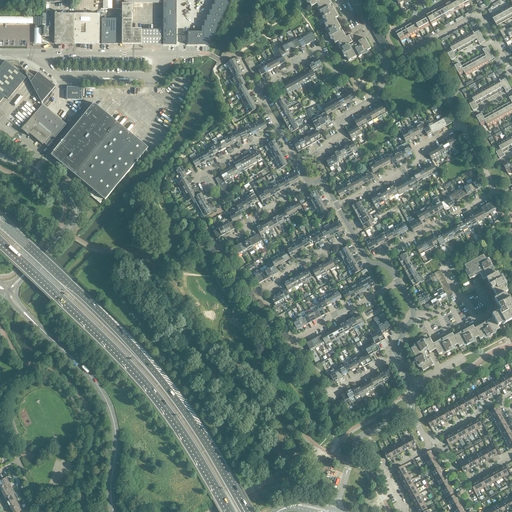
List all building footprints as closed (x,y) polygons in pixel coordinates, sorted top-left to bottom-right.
[(122,9),(122,0),(103,0),(103,9),(122,9)] [(163,0),(163,3),(163,44),(163,45),(164,45),(164,44),(176,44),(176,45),(177,45),(177,44),(176,44),(176,0),(163,0)] [(210,45),(230,0),(214,0),(214,5),(212,5),(212,10),(209,10),(209,16),(207,16),(207,21),(204,21),(204,26),(202,26),(202,32),(188,32),(188,35),(188,44),(188,45),(188,44),(209,44),(209,45),(210,45)] [(319,10),(326,23),(335,18),(338,17),(333,7),(333,6),(332,4),(331,4),(328,0),(323,0),(322,1),(322,0),(321,0),(305,0),(307,1),(306,2),(308,2),(308,4),(309,3),(310,5),(311,6),(310,7),(312,11),(318,8),(319,9),(318,10),(319,10)] [(455,0),(453,0),(450,2),(455,12),(460,9),(455,0)] [(461,0),(455,0),(460,9),(465,6),(461,0)] [(450,2),(445,5),(451,14),(455,12),(450,2)] [(122,45),(132,45),(132,30),(132,4),(122,4),(122,43),(122,45)] [(445,5),(441,7),(446,17),(451,14),(445,5)] [(441,7),(436,10),(441,19),(446,17),(441,7)] [(505,8),(501,11),(506,21),(509,19),(511,18),(505,8)] [(436,10),(431,12),(436,22),(441,19),(436,10)] [(501,11),(496,14),(501,23),(503,22),(506,21),(501,11)] [(426,15),(431,25),(436,22),(431,12),(426,15)] [(55,44),(75,44),(75,14),(55,14),(55,36),(55,44)] [(100,44),(100,14),(79,14),(77,14),(75,14),(75,44),(77,44),(79,44),(82,44),(100,44)] [(496,14),(491,16),(496,26),(500,24),(501,23),(496,14)] [(424,16),(419,19),(425,28),(430,25),(424,16)] [(34,17),(34,24),(35,24),(35,28),(41,28),(42,28),(42,18),(42,17),(34,17)] [(326,31),(328,35),(341,28),(335,18),(326,23),(324,24),(328,30),(326,31)] [(116,43),(117,19),(103,19),(102,44),(116,44),(116,43)] [(419,19),(415,21),(420,31),(425,28),(419,19)] [(415,21),(410,24),(415,33),(420,31),(415,21)] [(410,24),(405,27),(410,36),(415,33),(410,24)] [(405,27),(400,29),(406,39),(408,42),(410,41),(408,38),(410,36),(405,27)] [(335,44),(338,42),(352,35),(352,34),(346,37),(342,31),(342,30),(341,28),(328,35),(330,38),(330,39),(331,39),(332,40),(333,40),(335,44)] [(506,43),(511,40),(506,31),(506,30),(504,28),(502,29),(499,31),(506,43)] [(309,33),(306,34),(311,42),(316,40),(310,29),(308,30),(309,33)] [(396,32),(401,41),(406,39),(400,29),(396,32)] [(478,29),(473,32),(476,38),(478,41),(478,42),(480,45),(482,44),(482,43),(485,42),(481,35),(479,32),(478,29)] [(137,30),(132,30),(132,45),(136,45),(142,45),(142,30),(137,30)] [(142,30),(142,45),(162,45),(162,30),(142,30)] [(477,42),(478,42),(478,41),(476,38),(473,32),(468,35),(473,44),(477,42)] [(302,33),(300,34),(306,45),(311,42),(306,34),(304,36),(302,33)] [(300,38),(297,39),(297,40),(300,46),(301,48),(302,48),(306,45),(300,34),(298,35),(300,38)] [(340,49),(349,44),(354,42),(354,41),(352,39),(353,37),(352,35),(338,42),(340,45),(339,46),(340,47),(339,48),(340,49)] [(468,35),(463,37),(468,47),(470,46),(473,44),(468,35)] [(295,48),(300,46),(297,40),(297,39),(296,37),(293,39),(291,36),(289,38),(295,48)] [(463,37),(459,40),(464,49),(467,47),(468,47),(463,37)] [(289,41),(286,43),(291,51),(295,48),(289,38),(288,39),(289,41)] [(358,41),(364,52),(371,49),(365,38),(358,41)] [(459,40),(454,43),(459,52),(460,51),(464,49),(459,40)] [(352,44),(352,45),(358,56),(358,57),(365,54),(364,52),(358,41),(355,43),(354,43),(352,44)] [(282,42),(280,43),(286,54),(291,51),(286,43),(283,45),(282,42)] [(280,54),(281,56),(286,54),(280,43),(278,44),(280,47),(277,48),(280,54)] [(454,43),(449,45),(456,58),(455,56),(455,55),(454,54),(458,53),(459,52),(454,43)] [(349,44),(340,49),(344,55),(345,55),(348,61),(358,56),(352,45),(350,46),(349,44)] [(450,48),(446,51),(451,60),(454,59),(456,58),(449,45),(450,48)] [(493,58),(491,54),(488,48),(485,49),(482,50),(483,52),(484,52),(485,53),(486,57),(490,63),(495,60),(493,58)] [(480,56),(485,66),(490,63),(486,57),(485,53),(483,54),(480,56)] [(274,55),(280,65),(285,62),(281,56),(280,54),(276,56),(275,55),(274,55)] [(270,59),(275,67),(280,65),(274,55),(274,56),(275,57),(270,59)] [(475,59),(480,68),(485,66),(480,56),(476,58),(475,59)] [(226,63),(228,68),(227,68),(227,69),(237,64),(235,61),(238,59),(237,57),(226,63)] [(265,61),(270,70),(275,67),(270,59),(266,62),(266,60),(265,61)] [(318,59),(313,62),(319,72),(321,71),(320,69),(323,67),(318,59)] [(470,61),(476,71),(480,68),(475,59),(474,59),(470,61)] [(0,103),(5,97),(8,100),(26,78),(6,61),(0,68),(0,103)] [(261,65),(265,73),(267,72),(270,70),(265,61),(265,62),(261,65)] [(466,64),(471,73),(476,71),(470,61),(467,63),(466,64)] [(313,62),(309,64),(313,72),(316,71),(318,73),(319,72),(313,62)] [(466,76),(459,63),(457,65),(454,66),(459,76),(464,73),(466,76)] [(459,63),(466,76),(471,73),(466,64),(464,64),(461,66),(460,65),(459,63)] [(229,69),(231,73),(242,67),(241,65),(238,67),(237,64),(227,69),(229,69)] [(310,69),(306,71),(312,81),(314,79),(316,82),(318,81),(313,72),(309,64),(308,64),(312,70),(310,71),(310,69)] [(255,66),(256,68),(258,71),(260,74),(260,75),(265,73),(261,65),(257,67),(256,65),(255,66)] [(232,78),(234,77),(234,78),(240,74),(242,73),(240,70),(243,69),(242,67),(231,73),(234,77),(232,78)] [(304,74),(302,75),(308,86),(310,85),(309,82),(312,81),(306,71),(303,73),(304,74)] [(28,72),(28,73),(27,73),(26,74),(27,74),(42,103),(56,86),(38,73),(37,75),(35,77),(28,72)] [(233,85),(235,83),(245,78),(244,76),(242,77),(240,74),(234,78),(234,77),(232,78),(230,80),(233,85)] [(300,74),(297,76),(302,86),(305,84),(307,87),(308,86),(302,75),(301,76),(300,74)] [(294,80),(293,81),(299,91),(301,90),(299,87),(302,86),(297,76),(293,78),(294,80)] [(499,80),(502,85),(505,90),(505,89),(505,90),(505,91),(506,93),(508,92),(508,91),(511,90),(507,82),(506,80),(504,77),(499,80)] [(235,89),(236,89),(237,88),(244,85),(245,84),(244,81),(247,79),(245,78),(235,83),(237,88),(235,89)] [(291,80),(287,82),(293,91),(295,90),(297,92),(299,91),(293,81),(291,81),(291,80)] [(499,80),(495,83),(500,92),(503,90),(505,90),(502,85),(499,80)] [(286,91),(289,97),(290,98),(292,97),(290,93),(293,91),(287,82),(284,83),(285,85),(283,86),(286,91)] [(495,83),(490,85),(495,95),(496,94),(500,92),(495,83)] [(236,90),(238,94),(249,88),(248,86),(245,88),(244,85),(237,88),(236,89),(234,90),(234,91),(236,90)] [(490,85),(485,88),(490,97),(494,95),(495,95),(490,85)] [(67,87),(67,100),(82,100),(83,88),(82,88),(74,87),(67,87)] [(239,99),(239,100),(249,94),(247,92),(250,90),(249,88),(238,94),(240,98),(239,99)] [(485,88),(480,90),(486,100),(487,99),(490,97),(485,88)] [(350,91),(346,94),(352,104),(354,103),(352,100),(355,99),(350,89),(349,90),(350,91)] [(480,90),(476,93),(481,103),(484,101),(486,100),(480,90)] [(476,93),(471,96),(478,108),(477,106),(477,105),(478,104),(481,103),(476,93)] [(241,100),(243,104),(254,98),(253,96),(250,97),(249,94),(239,100),(240,100),(241,100)] [(341,94),(340,95),(346,104),(349,103),(350,105),(352,104),(346,94),(342,96),(341,94)] [(341,96),(336,99),(342,110),(344,109),(343,106),(346,104),(340,95),(341,96)] [(472,99),(468,102),(473,111),(476,110),(478,108),(471,96),(472,99)] [(244,109),(254,104),(252,101),(255,100),(254,98),(243,104),(246,108),(244,109)] [(332,100),(331,100),(336,109),(339,108),(341,111),(342,110),(336,99),(332,101),(332,100)] [(275,104),(277,109),(288,103),(287,101),(284,103),(283,100),(280,101),(275,104)] [(331,102),(327,104),(331,112),(332,114),(334,117),(336,116),(333,111),(336,109),(331,100),(330,100),(331,102)] [(277,109),(280,114),(288,109),(287,106),(289,105),(288,103),(277,109)] [(376,104),(382,115),(386,113),(387,114),(388,114),(382,104),(379,106),(378,103),(376,104)] [(95,104),(52,156),(54,158),(106,200),(149,148),(95,104)] [(246,109),(249,113),(259,107),(258,105),(256,107),(254,104),(244,109),(245,110),(246,109)] [(325,113),(327,115),(331,112),(327,104),(323,106),(322,105),(321,105),(325,113)] [(373,110),(378,119),(382,117),(382,115),(376,104),(374,105),(376,108),(373,110)] [(502,106),(507,116),(511,113),(506,104),(503,106),(502,106)] [(66,125),(43,105),(22,130),(26,133),(28,131),(29,132),(30,133),(30,134),(43,145),(44,143),(46,145),(48,147),(66,125),(67,125),(66,125)] [(497,109),(502,119),(507,116),(502,106),(500,107),(497,109)] [(366,110),(372,120),(377,118),(377,119),(378,119),(373,110),(370,111),(368,108),(366,110)] [(280,114),(283,119),(294,112),(293,111),(290,112),(288,109),(280,114)] [(492,112),(497,121),(502,119),(497,109),(493,111),(492,112)] [(363,115),(369,124),(368,123),(372,120),(366,110),(365,111),(366,113),(363,115)] [(321,111),(319,112),(325,123),(327,122),(327,124),(331,122),(330,120),(327,116),(327,115),(325,113),(323,114),(321,111)] [(283,119),(285,123),(293,119),(292,116),(295,114),(294,112),(283,119)] [(319,116),(316,118),(321,127),(325,125),(324,124),(325,123),(319,112),(317,113),(319,116)] [(487,114),(493,124),(497,121),(492,112),(491,112),(487,114)] [(359,114),(357,115),(363,126),(367,123),(368,125),(369,124),(363,115),(360,117),(359,114)] [(442,114),(440,115),(446,126),(451,123),(451,122),(447,115),(444,117),(442,114)] [(488,127),(488,126),(481,114),(479,115),(476,117),(481,126),(486,123),(488,127)] [(481,114),(488,126),(493,124),(487,114),(484,116),(483,117),(482,115),(481,114)] [(354,120),(357,126),(359,130),(360,129),(359,128),(363,126),(357,115),(355,116),(357,119),(354,120)] [(440,119),(437,120),(442,128),(446,126),(440,115),(439,116),(440,119)] [(312,117),(310,118),(316,128),(316,129),(317,128),(318,129),(321,127),(316,118),(313,119),(312,117)] [(257,120),(257,121),(262,130),(265,129),(266,131),(268,130),(269,130),(262,119),(258,122),(257,120)] [(285,123),(288,128),(299,122),(301,121),(300,119),(295,122),(293,119),(285,123)] [(423,131),(424,131),(425,130),(422,125),(418,119),(416,121),(418,123),(415,125),(420,134),(422,133),(424,133),(423,131)] [(433,119),(431,120),(437,131),(442,128),(437,120),(434,122),(433,119)] [(431,124),(428,125),(432,134),(437,131),(431,120),(429,121),(431,124)] [(257,122),(253,125),(259,136),(261,134),(259,132),(262,130),(257,121),(256,121),(257,122)] [(288,128),(291,133),(299,129),(297,125),(300,124),(299,122),(288,128)] [(411,124),(409,125),(415,136),(416,135),(417,136),(420,134),(415,125),(412,126),(411,124)] [(423,124),(422,125),(425,130),(424,131),(427,136),(428,136),(432,134),(428,125),(425,127),(423,124)] [(248,126),(247,126),(253,135),(255,134),(257,137),(259,136),(253,125),(249,127),(248,126)] [(408,129),(406,130),(411,140),(414,138),(413,136),(415,136),(409,125),(407,126),(408,129)] [(248,128),(243,130),(249,141),(251,140),(250,137),(253,135),(247,126),(248,128)] [(357,126),(352,129),(358,140),(360,139),(358,136),(361,134),(359,130),(357,126)] [(310,129),(311,131),(317,142),(319,140),(322,139),(319,134),(317,131),(314,132),(313,130),(312,128),(310,129)] [(237,131),(233,134),(237,141),(240,146),(242,145),(239,140),(242,138),(238,131),(237,129),(237,130),(236,130),(237,131)] [(350,137),(352,140),(355,138),(356,141),(358,140),(352,129),(347,132),(349,134),(350,137)] [(401,134),(403,136),(405,141),(407,140),(408,141),(409,141),(411,140),(406,130),(403,132),(401,129),(399,130),(401,134)] [(239,131),(238,131),(242,138),(243,141),(246,139),(248,142),(249,141),(243,130),(239,132),(239,131)] [(227,134),(227,135),(232,144),(237,141),(233,134),(232,131),(227,134)] [(308,136),(312,144),(317,142),(311,131),(306,133),(308,136)] [(453,134),(450,136),(455,145),(458,144),(459,147),(461,146),(455,135),(454,136),(453,134)] [(228,136),(223,139),(228,146),(232,144),(227,135),(228,136)] [(301,136),(307,147),(312,144),(308,136),(305,138),(303,135),(301,136)] [(217,139),(218,140),(223,149),(228,146),(223,139),(222,136),(217,139)] [(298,141),(303,149),(307,147),(301,136),(300,137),(301,140),(298,141)] [(447,139),(446,140),(445,140),(446,142),(447,142),(450,148),(451,150),(452,151),(454,150),(452,147),(455,145),(450,136),(446,138),(447,139)] [(511,147),(507,138),(502,141),(507,150),(511,148),(511,147)] [(212,141),(214,144),(218,152),(219,154),(220,154),(221,157),(223,156),(221,153),(222,153),(220,150),(223,149),(218,140),(217,139),(212,141)] [(267,151),(269,150),(280,144),(279,142),(276,143),(274,140),(264,146),(267,151)] [(292,141),(298,152),(303,149),(298,141),(295,143),(294,140),(292,141)] [(347,142),(353,153),(357,151),(358,152),(358,150),(356,148),(353,142),(350,144),(348,141),(347,142)] [(502,141),(498,144),(504,156),(505,156),(504,154),(503,153),(504,152),(507,150),(502,141)] [(343,147),(349,157),(349,158),(354,155),(353,153),(347,142),(345,143),(346,146),(343,147)] [(450,154),(448,152),(451,150),(450,148),(447,142),(446,142),(442,144),(448,155),(450,154)] [(402,148),(409,159),(411,158),(409,155),(412,153),(410,149),(406,143),(401,145),(402,148)] [(209,145),(208,145),(209,147),(210,149),(210,148),(213,154),(214,154),(218,152),(214,144),(210,146),(209,145)] [(270,155),(270,156),(279,150),(278,147),(281,146),(280,144),(269,150),(271,154),(270,155)] [(442,144),(437,147),(442,155),(444,154),(446,156),(448,155),(442,144)] [(499,147),(494,149),(499,159),(502,157),(504,156),(498,144),(497,144),(499,147)] [(252,153),(258,163),(259,163),(258,161),(262,159),(257,151),(256,149),(255,146),(253,147),(255,152),(252,153)] [(339,146),(337,147),(343,158),(347,156),(348,157),(349,157),(343,147),(341,149),(339,146)] [(215,156),(214,154),(213,154),(210,148),(210,149),(209,147),(204,149),(205,151),(211,162),(213,161),(212,158),(215,156)] [(334,153),(335,155),(339,163),(340,163),(339,162),(340,162),(339,160),(343,158),(337,147),(335,148),(337,151),(334,153)] [(437,147),(432,150),(438,161),(440,159),(439,157),(442,155),(437,147)] [(397,149),(402,159),(405,157),(407,160),(409,159),(402,148),(398,150),(398,149),(397,149)] [(393,153),(399,164),(401,163),(400,160),(402,159),(397,149),(397,150),(397,151),(393,153)] [(274,159),(285,153),(284,151),(281,153),(279,150),(270,156),(270,155),(269,156),(272,160),(274,159)] [(429,156),(432,161),(435,159),(436,162),(438,161),(432,150),(427,152),(428,154),(429,156)] [(200,152),(205,162),(208,160),(209,163),(211,162),(205,151),(201,154),(200,152)] [(200,154),(196,156),(202,167),(204,166),(202,163),(205,162),(200,152),(199,153),(200,154)] [(243,159),(249,168),(253,166),(253,164),(248,156),(245,152),(244,152),(245,155),(245,156),(245,157),(243,159)] [(189,156),(195,167),(198,165),(200,168),(202,167),(196,156),(194,153),(189,156)] [(248,156),(253,164),(257,162),(257,163),(258,163),(252,153),(248,156)] [(275,164),(275,165),(285,160),(283,157),(286,155),(285,153),(274,159),(276,163),(275,164)] [(381,154),(387,165),(392,162),(388,156),(388,154),(387,154),(384,156),(383,153),(381,154)] [(392,162),(393,164),(396,162),(397,165),(399,164),(393,153),(389,156),(388,154),(388,156),(392,162)] [(378,159),(382,167),(387,165),(381,154),(379,155),(381,158),(378,159)] [(330,157),(336,168),(338,167),(337,164),(339,163),(335,155),(330,157)] [(238,156),(236,157),(244,171),(249,168),(243,159),(241,160),(240,158),(239,159),(238,156)] [(236,163),(234,164),(239,174),(244,171),(236,157),(234,158),(236,161),(235,161),(236,163)] [(334,169),(336,168),(330,157),(325,160),(327,163),(327,164),(328,165),(328,166),(330,168),(333,166),(334,169)] [(371,159),(378,170),(382,167),(378,159),(375,161),(373,158),(371,159)] [(368,165),(373,173),(378,170),(371,159),(370,160),(371,163),(368,165)] [(285,160),(275,165),(276,165),(277,165),(279,169),(285,166),(290,163),(289,161),(286,162),(285,160)] [(511,170),(507,162),(505,163),(502,164),(508,174),(511,171),(511,170)] [(426,164),(432,175),(436,172),(437,174),(437,173),(432,164),(429,166),(428,163),(426,164)] [(234,166),(230,168),(234,177),(237,175),(239,178),(241,177),(239,174),(234,164),(233,164),(234,166)] [(423,169),(428,179),(428,178),(428,177),(432,175),(426,164),(424,165),(426,168),(423,169)] [(174,172),(176,176),(187,170),(186,168),(183,170),(182,167),(180,168),(179,167),(178,166),(176,168),(176,170),(172,172),(173,173),(174,172)] [(230,168),(225,171),(231,182),(233,181),(232,178),(234,177),(230,168)] [(416,169),(422,180),(426,178),(427,179),(428,179),(423,169),(420,171),(418,168),(416,169)] [(368,171),(364,173),(370,184),(372,183),(370,180),(371,180),(373,178),(369,170),(368,170),(368,169),(367,169),(368,171)] [(414,176),(418,184),(419,184),(418,182),(422,180),(416,169),(415,170),(416,173),(413,175),(414,176)] [(176,183),(185,178),(187,177),(185,174),(188,172),(187,170),(176,176),(179,180),(177,181),(177,182),(176,183)] [(220,174),(221,176),(223,179),(225,182),(228,180),(229,183),(231,182),(225,171),(221,174),(220,174)] [(294,173),(290,175),(296,186),(298,185),(297,182),(300,180),(295,172),(294,171),(294,173)] [(359,174),(358,174),(364,184),(366,182),(368,185),(370,184),(364,173),(359,175),(359,174)] [(358,176),(354,178),(360,189),(362,188),(361,185),(363,184),(364,184),(358,174),(358,175),(358,176)] [(285,176),(290,185),(293,184),(294,187),(296,186),(290,175),(286,177),(285,176)] [(285,178),(281,180),(287,191),(289,190),(287,187),(290,185),(285,176),(284,176),(285,178)] [(409,179),(415,190),(417,189),(417,188),(420,187),(418,184),(414,176),(409,179)] [(177,183),(180,187),(191,181),(190,179),(187,180),(185,178),(176,183),(177,183)] [(349,179),(354,189),(357,187),(358,190),(360,189),(354,178),(350,180),(349,179)] [(471,179),(477,190),(482,187),(477,179),(474,180),(473,178),(471,179)] [(345,183),(351,194),(353,193),(351,190),(354,189),(349,179),(348,180),(349,181),(345,183)] [(405,182),(409,190),(412,188),(413,191),(415,190),(409,179),(405,182)] [(467,184),(472,192),(477,190),(471,179),(469,180),(470,182),(467,184)] [(270,183),(271,185),(277,196),(279,195),(278,192),(280,191),(275,181),(275,180),(270,183)] [(276,181),(275,181),(280,191),(283,189),(285,192),(287,191),(281,180),(277,182),(276,181)] [(181,192),(190,187),(189,184),(192,183),(191,181),(180,187),(178,188),(181,192)] [(340,186),(344,194),(347,193),(349,195),(351,194),(345,183),(343,181),(339,183),(340,184),(339,185),(340,186)] [(400,184),(406,195),(408,194),(406,191),(409,190),(405,182),(400,184)] [(461,184),(467,195),(472,192),(467,184),(465,186),(463,183),(461,184)] [(395,187),(399,194),(400,195),(403,193),(404,196),(406,195),(400,184),(395,187)] [(458,189),(462,197),(467,195),(461,184),(459,185),(461,188),(458,189)] [(266,186),(266,187),(271,196),(274,194),(275,197),(277,196),(271,185),(267,188),(266,186)] [(340,197),(344,194),(340,186),(337,188),(336,185),(334,186),(340,197)] [(389,188),(394,196),(398,194),(399,195),(399,194),(395,187),(395,186),(394,185),(389,188)] [(183,192),(185,196),(196,190),(195,189),(192,190),(190,187),(181,192),(181,193),(183,192)] [(266,188),(262,190),(268,201),(270,200),(268,197),(271,196),(266,187),(265,187),(266,188)] [(385,190),(390,200),(390,199),(390,198),(394,196),(389,188),(385,190)] [(454,188),(452,189),(458,200),(462,197),(458,189),(455,191),(454,188)] [(448,195),(449,196),(454,205),(454,204),(453,203),(458,200),(452,189),(450,190),(451,193),(448,195)] [(186,202),(191,199),(202,194),(201,193),(201,194),(196,196),(194,194),(197,192),(196,190),(185,196),(187,200),(186,201),(186,202)] [(252,190),(247,192),(253,203),(254,203),(258,201),(254,193),(252,190)] [(257,193),(261,201),(264,200),(266,202),(268,201),(262,190),(257,193)] [(380,193),(384,201),(388,199),(389,200),(390,200),(385,190),(380,193)] [(309,201),(310,200),(321,194),(320,192),(317,194),(316,191),(308,195),(306,196),(309,201)] [(247,196),(244,198),(250,208),(255,205),(254,203),(253,203),(247,192),(246,193),(247,196)] [(375,195),(380,205),(381,205),(380,203),(384,201),(380,193),(375,195)] [(194,204),(196,203),(204,198),(206,197),(209,196),(208,194),(203,196),(202,194),(191,199),(194,204)] [(311,205),(312,206),(321,200),(319,198),(322,196),(321,194),(310,200),(313,204),(311,205)] [(370,198),(375,206),(379,204),(380,205),(375,195),(370,198)] [(445,195),(443,196),(449,207),(454,205),(449,196),(447,198),(445,195)] [(443,200),(440,202),(445,210),(449,207),(443,196),(441,197),(443,200)] [(240,197),(238,198),(244,209),(245,210),(246,209),(250,208),(244,198),(241,199),(240,197)] [(437,201),(434,202),(439,212),(443,210),(442,209),(443,208),(444,210),(445,210),(440,202),(437,197),(436,198),(437,201)] [(197,208),(207,203),(204,198),(196,203),(198,207),(197,208)] [(236,199),(233,201),(236,206),(239,211),(240,213),(244,211),(243,210),(244,210),(245,210),(244,209),(238,198),(236,199)] [(293,200),(291,202),(298,212),(302,210),(302,211),(303,211),(298,201),(295,203),(293,200)] [(313,205),(315,210),(326,203),(325,202),(322,203),(321,200),(312,206),(313,205)] [(352,206),(354,211),(362,207),(361,204),(364,202),(363,200),(361,201),(359,202),(356,203),(354,205),(352,206)] [(490,202),(495,210),(498,209),(499,212),(501,210),(498,204),(495,200),(490,202)] [(429,202),(428,202),(434,213),(435,212),(436,214),(439,212),(434,202),(431,204),(430,201),(429,202)] [(291,205),(288,207),(294,216),(293,215),(298,212),(291,202),(290,203),(291,205)] [(428,206),(425,208),(430,217),(433,215),(433,214),(434,213),(428,202),(426,203),(428,206)] [(486,205),(492,216),(493,215),(492,212),(495,210),(490,202),(486,205)] [(199,213),(200,213),(214,205),(213,203),(208,206),(207,203),(197,208),(196,209),(199,213)] [(316,214),(317,215),(326,210),(324,207),(327,205),(326,203),(315,210),(318,214),(316,214)] [(214,205),(200,213),(200,214),(202,217),(202,218),(204,217),(212,213),(210,210),(215,207),(214,205)] [(482,209),(485,216),(486,216),(488,214),(490,217),(492,216),(486,205),(481,208),(482,210),(482,209)] [(240,213),(239,211),(236,206),(232,209),(233,212),(239,222),(241,221),(239,219),(243,217),(240,213)] [(284,206),(282,207),(284,211),(288,218),(292,215),(293,217),(294,216),(288,207),(286,209),(284,206)] [(420,206),(418,208),(424,218),(426,218),(427,219),(430,217),(425,208),(422,209),(420,206)] [(354,211),(357,216),(368,210),(367,208),(364,209),(362,207),(354,211)] [(415,213),(418,219),(423,227),(420,221),(424,218),(418,208),(417,209),(418,211),(415,213)] [(476,209),(482,220),(486,218),(487,219),(486,218),(487,217),(486,216),(485,216),(482,209),(482,210),(479,211),(477,208),(476,209)] [(472,215),(478,224),(477,222),(482,220),(476,209),(474,210),(475,213),(472,215)] [(326,210),(317,215),(317,216),(318,215),(321,219),(332,213),(331,211),(328,213),(326,210)] [(357,216),(360,221),(368,216),(366,213),(369,212),(368,210),(357,216)] [(291,222),(288,218),(284,211),(283,212),(282,211),(279,213),(284,222),(287,221),(289,223),(291,222)] [(228,212),(227,213),(231,220),(233,222),(236,221),(237,223),(239,222),(233,212),(229,214),(228,212)] [(276,216),(275,217),(281,228),(283,226),(281,224),(284,222),(279,213),(276,214),(276,216)] [(466,214),(472,225),(474,228),(479,226),(478,224),(472,215),(470,216),(468,213),(466,214)] [(464,222),(467,228),(468,229),(469,229),(468,228),(472,225),(466,214),(464,216),(466,218),(463,220),(464,222)] [(360,221),(362,225),(373,219),(372,217),(371,218),(370,215),(368,216),(360,221)] [(273,216),(269,218),(275,227),(278,226),(279,229),(281,228),(275,217),(274,217),(273,216)] [(412,219),(418,229),(423,227),(418,219),(415,220),(414,217),(412,219)] [(267,221),(265,222),(272,233),(273,232),(272,229),(275,227),(269,218),(266,220),(267,221)] [(222,225),(226,233),(231,231),(225,220),(225,219),(220,222),(222,225)] [(236,228),(233,222),(231,220),(229,222),(227,219),(225,220),(231,231),(236,228)] [(373,219),(362,225),(365,230),(369,228),(373,226),(371,223),(374,221),(373,219)] [(409,224),(413,232),(418,229),(412,219),(410,220),(412,222),(409,224)] [(338,221),(334,224),(340,234),(342,233),(341,231),(344,229),(338,220),(338,221)] [(264,221),(260,223),(265,233),(268,231),(270,234),(272,233),(265,222),(264,223),(264,221)] [(403,222),(398,225),(404,235),(406,234),(405,232),(408,230),(403,222),(403,221),(402,221),(403,222)] [(459,224),(465,235),(467,234),(465,232),(468,230),(469,230),(468,229),(467,228),(464,222),(459,224)] [(256,227),(257,229),(262,238),(264,237),(262,234),(265,233),(260,223),(257,225),(258,226),(256,227)] [(216,225),(222,236),(226,233),(222,225),(219,227),(218,224),(216,225)] [(324,227),(325,229),(331,240),(333,239),(331,236),(334,234),(329,225),(328,224),(324,227)] [(329,224),(329,225),(334,234),(337,233),(338,236),(340,234),(334,224),(330,226),(329,224)] [(454,227),(459,235),(462,234),(463,236),(465,235),(459,224),(454,227)] [(212,231),(217,239),(222,236),(216,225),(214,226),(215,229),(212,231)] [(388,228),(389,230),(395,241),(397,240),(395,237),(398,235),(393,226),(393,225),(388,228)] [(394,225),(393,226),(398,235),(401,234),(403,237),(404,235),(398,225),(394,227),(394,225)] [(449,230),(456,241),(458,240),(456,237),(459,235),(454,227),(449,230)] [(319,229),(314,232),(321,245),(323,244),(322,241),(324,239),(319,230),(319,229)] [(320,230),(319,230),(324,239),(327,238),(329,241),(331,240),(325,229),(321,231),(320,230)] [(384,231),(383,231),(389,241),(391,239),(393,242),(395,241),(389,230),(385,232),(384,231)] [(445,232),(449,241),(452,239),(454,242),(456,241),(449,230),(445,232)] [(384,233),(379,235),(385,246),(387,245),(386,242),(389,241),(383,231),(384,233)] [(309,234),(310,235),(311,237),(310,237),(314,243),(315,245),(318,243),(319,246),(321,245),(314,232),(309,234)] [(440,235),(446,246),(448,245),(447,242),(449,241),(445,232),(440,235)] [(258,234),(253,237),(258,245),(260,243),(262,246),(264,245),(258,234)] [(309,246),(314,243),(310,237),(311,237),(310,235),(306,236),(305,234),(303,235),(309,246)] [(303,238),(300,240),(304,248),(309,246),(303,235),(301,236),(303,238)] [(375,236),(374,236),(379,246),(382,244),(384,247),(385,246),(379,235),(375,237),(375,236)] [(439,245),(439,244),(435,237),(434,236),(432,237),(430,235),(428,236),(434,246),(438,244),(439,245)] [(440,246),(443,244),(444,247),(446,246),(440,235),(435,237),(439,244),(439,245),(440,246)] [(370,240),(376,251),(378,250),(376,247),(379,246),(374,236),(373,237),(374,238),(370,240)] [(425,241),(430,250),(431,250),(430,249),(434,246),(428,236),(426,237),(428,239),(425,241)] [(253,237),(248,239),(254,250),(256,249),(255,246),(258,245),(253,237)] [(373,249),(374,252),(376,251),(370,240),(369,237),(364,240),(370,251),(373,249)] [(248,239),(244,242),(248,250),(250,253),(252,251),(254,250),(248,239)] [(296,239),(294,240),(300,251),(304,248),(300,240),(297,242),(296,239)] [(293,244),(290,245),(295,253),(300,251),(294,240),(292,241),(293,244)] [(419,241),(425,252),(429,249),(430,251),(430,250),(425,241),(422,243),(420,240),(419,241)] [(420,254),(421,256),(421,255),(420,254),(425,252),(419,241),(417,242),(418,245),(415,246),(420,255),(420,254)] [(244,242),(239,244),(245,255),(247,254),(245,252),(248,250),(244,242)] [(234,247),(238,255),(241,254),(243,256),(245,255),(239,244),(234,247)] [(295,253),(290,245),(288,247),(286,244),(284,245),(290,256),(295,253)] [(339,252),(341,256),(352,250),(351,248),(348,250),(346,247),(339,251),(338,252),(337,252),(338,253),(339,252)] [(342,261),(352,256),(350,253),(353,252),(352,250),(341,256),(344,260),(342,261)] [(280,252),(279,252),(284,262),(289,259),(285,251),(280,253),(280,252)] [(397,257),(400,263),(411,256),(408,252),(408,251),(397,257)] [(279,254),(275,256),(279,264),(284,262),(279,252),(278,253),(279,254)] [(472,325),(462,331),(469,343),(473,341),(472,340),(478,336),(480,339),(486,336),(487,337),(494,333),(495,334),(495,332),(496,331),(496,330),(499,329),(498,326),(499,325),(501,324),(504,322),(505,323),(511,320),(511,306),(511,305),(511,302),(509,298),(510,296),(506,288),(506,287),(507,286),(506,284),(505,284),(502,277),(502,276),(501,275),(500,275),(499,275),(496,270),(494,270),(492,268),(493,267),(492,267),(488,260),(486,261),(483,255),(482,255),(464,265),(468,271),(466,272),(469,279),(476,275),(478,274),(479,274),(480,275),(480,274),(483,280),(486,278),(490,285),(489,285),(490,286),(491,286),(496,297),(497,297),(495,298),(494,299),(497,305),(497,306),(498,308),(499,308),(500,310),(501,312),(499,312),(498,311),(493,314),(491,315),(493,318),(487,321),(486,321),(484,322),(484,323),(475,328),(474,328),(472,325)] [(269,258),(273,265),(275,267),(279,264),(275,256),(271,259),(270,257),(269,258)] [(344,261),(346,265),(357,259),(356,257),(353,259),(352,256),(342,261),(343,262),(344,261)] [(400,263),(402,267),(411,263),(409,260),(412,258),(411,256),(400,263)] [(326,258),(324,259),(330,270),(335,267),(335,269),(336,268),(334,266),(332,261),(331,259),(328,261),(326,258)] [(324,263),(321,264),(326,274),(327,273),(326,272),(330,270),(324,259),(323,260),(324,263)] [(347,270),(348,271),(357,266),(356,263),(358,261),(357,259),(346,265),(349,270),(347,270)] [(269,263),(267,264),(273,275),(278,273),(275,267),(273,265),(271,266),(269,263)] [(317,263),(315,264),(321,275),(322,277),(327,275),(326,274),(321,264),(318,266),(317,263)] [(402,267),(405,272),(416,266),(415,264),(412,266),(411,263),(402,267)] [(267,268),(264,270),(268,278),(273,275),(267,264),(265,266),(267,268)] [(313,265),(315,268),(311,270),(316,278),(317,279),(318,278),(317,277),(321,275),(315,264),(313,265)] [(357,266),(348,271),(348,272),(349,271),(352,275),(363,269),(362,267),(359,268),(357,266)] [(405,272),(408,277),(416,272),(414,269),(417,268),(416,266),(405,272)] [(305,271),(303,272),(308,282),(308,281),(308,280),(312,278),(306,267),(304,268),(305,271)] [(260,269),(258,270),(264,281),(268,278),(264,270),(261,272),(260,269)] [(254,275),(259,283),(264,281),(258,270),(256,271),(257,274),(254,275)] [(298,271),(296,272),(302,283),(304,285),(308,283),(308,282),(303,272),(300,274),(298,271)] [(296,276),(293,277),(297,286),(298,287),(299,287),(298,285),(302,283),(296,272),(294,273),(296,276)] [(408,277),(410,281),(421,275),(420,273),(417,275),(416,272),(408,277)] [(369,277),(365,279),(371,290),(373,289),(372,286),(375,285),(369,275),(369,276),(369,277)] [(421,275),(410,281),(413,286),(415,285),(420,282),(420,283),(421,283),(425,281),(424,280),(421,275)] [(295,287),(297,286),(293,277),(293,276),(289,278),(290,279),(288,280),(295,291),(296,290),(295,287)] [(283,283),(284,283),(287,288),(288,291),(291,289),(292,292),(295,291),(288,280),(287,281),(286,279),(283,282),(283,283)] [(360,280),(360,281),(365,290),(368,289),(369,291),(371,290),(365,279),(361,282),(360,280)] [(360,282),(356,285),(362,296),(364,295),(362,292),(365,290),(360,281),(359,281),(360,282)] [(351,286),(350,286),(351,287),(355,295),(356,295),(358,294),(360,297),(362,296),(356,285),(352,287),(351,286)] [(351,298),(355,295),(351,287),(348,289),(347,286),(345,287),(351,298)] [(341,293),(346,301),(351,298),(345,287),(343,288),(344,291),(341,293)] [(285,289),(280,292),(285,300),(288,299),(291,304),(293,303),(285,289)] [(331,290),(337,301),(342,298),(337,290),(334,291),(332,289),(331,290)] [(443,289),(438,292),(443,301),(445,299),(447,302),(449,301),(447,296),(445,293),(443,291),(443,290),(443,289)] [(327,295),(332,303),(337,301),(331,290),(329,291),(330,293),(327,295)] [(425,303),(430,300),(429,298),(428,296),(426,292),(425,292),(425,291),(424,291),(425,292),(421,295),(425,303)] [(438,293),(433,295),(439,306),(441,305),(440,302),(443,301),(438,292),(437,291),(437,292),(438,293)] [(280,292),(276,295),(282,306),(284,305),(282,302),(285,300),(280,292)] [(321,295),(327,306),(332,303),(327,295),(325,296),(323,294),(321,295)] [(271,298),(273,302),(274,304),(275,305),(278,304),(280,307),(282,306),(276,295),(271,297),(271,298)] [(319,303),(321,306),(322,308),(323,308),(327,306),(321,295),(319,296),(321,299),(318,300),(319,303)] [(420,305),(425,303),(421,295),(417,297),(416,295),(415,296),(416,297),(420,305)] [(433,306),(436,304),(438,307),(439,306),(433,295),(429,297),(429,296),(428,296),(429,298),(430,300),(433,306)] [(315,306),(321,317),(326,314),(323,308),(322,308),(321,306),(319,303),(317,305),(315,306)] [(312,311),(316,319),(321,317),(315,306),(313,307),(314,310),(312,311)] [(305,311),(311,322),(316,319),(312,311),(309,313),(307,310),(305,311)] [(302,316),(307,325),(311,322),(305,311),(303,312),(305,315),(302,316)] [(295,314),(296,316),(302,327),(307,325),(302,316),(299,318),(298,315),(297,313),(295,314)] [(354,313),(352,314),(358,325),(360,328),(365,325),(364,324),(359,314),(356,316),(354,313)] [(352,318),(349,319),(354,329),(355,329),(354,327),(358,325),(352,314),(350,315),(352,318)] [(293,322),(297,330),(302,327),(296,316),(294,317),(296,320),(293,322)] [(345,318),(343,319),(349,330),(350,333),(355,330),(354,329),(349,319),(346,321),(345,318)] [(340,327),(344,333),(345,334),(346,334),(345,332),(349,330),(343,319),(341,320),(342,323),(339,325),(340,327)] [(384,322),(383,319),(381,320),(386,331),(392,328),(387,320),(384,322)] [(377,326),(380,331),(381,331),(382,333),(386,331),(381,320),(379,321),(376,323),(377,324),(377,325),(377,326)] [(338,326),(335,328),(340,337),(343,336),(345,339),(346,337),(347,337),(345,334),(344,333),(340,327),(339,327),(338,326)] [(333,331),(331,332),(337,343),(339,342),(337,339),(340,337),(335,328),(332,330),(333,331)] [(374,331),(380,342),(385,340),(385,339),(382,333),(381,331),(380,331),(378,333),(376,330),(374,331)] [(329,331),(326,333),(331,342),(334,341),(335,344),(337,343),(331,332),(330,332),(329,331)] [(375,344),(376,344),(380,342),(374,331),(372,332),(374,335),(371,337),(374,342),(375,344)] [(460,332),(453,336),(458,344),(459,347),(463,345),(463,346),(465,345),(466,345),(469,343),(462,331),(460,332)] [(323,336),(322,337),(321,337),(325,343),(327,348),(328,348),(329,347),(328,344),(331,342),(326,333),(322,335),(323,336)] [(452,333),(442,338),(449,350),(452,349),(452,347),(458,344),(453,336),(452,333)] [(322,345),(325,343),(321,337),(322,337),(321,335),(316,338),(322,349),(323,348),(322,345)] [(316,338),(311,340),(315,348),(318,347),(320,350),(322,349),(316,338)] [(414,355),(415,358),(426,352),(426,351),(427,350),(430,354),(433,353),(434,353),(435,353),(437,352),(433,343),(430,338),(426,340),(426,339),(424,340),(423,339),(423,340),(416,344),(417,345),(410,349),(414,355)] [(439,340),(433,343),(437,352),(438,354),(442,353),(443,353),(444,353),(445,353),(446,352),(449,350),(442,338),(441,338),(439,339),(439,340)] [(310,351),(312,354),(314,353),(312,350),(315,348),(311,340),(306,343),(310,351)] [(367,341),(374,353),(379,350),(376,344),(375,344),(374,342),(371,344),(370,341),(369,340),(367,341)] [(366,351),(368,354),(368,353),(369,356),(374,353),(367,341),(365,342),(366,343),(368,346),(364,348),(366,351)] [(363,352),(361,353),(367,364),(372,362),(372,361),(369,356),(368,353),(368,354),(366,351),(363,352)] [(418,365),(419,365),(430,359),(428,355),(428,354),(427,352),(426,352),(415,358),(414,359),(418,365)] [(357,357),(358,359),(362,365),(362,367),(363,367),(367,364),(361,353),(359,354),(360,355),(357,357)] [(357,368),(362,365),(358,359),(357,357),(356,355),(356,356),(356,357),(352,360),(357,368)] [(430,359),(419,365),(423,371),(434,365),(430,359)] [(348,360),(347,361),(352,370),(357,368),(352,360),(348,362),(348,360)] [(343,361),(341,362),(347,373),(351,371),(352,370),(347,361),(346,361),(347,362),(345,364),(343,361)] [(339,369),(343,375),(347,373),(341,362),(339,363),(341,366),(338,367),(339,369)] [(382,368),(388,379),(392,377),(393,378),(394,378),(393,376),(389,368),(386,370),(384,367),(382,368)] [(335,368),(333,369),(333,370),(339,380),(343,377),(344,377),(343,375),(339,369),(336,371),(335,368)] [(379,374),(384,383),(385,383),(384,382),(388,379),(382,368),(380,369),(382,372),(379,374)] [(339,380),(333,370),(328,372),(329,374),(334,383),(334,382),(339,380)] [(375,372),(373,373),(379,384),(383,382),(384,384),(384,383),(379,374),(376,375),(375,372)] [(369,379),(370,381),(374,387),(375,388),(375,387),(379,384),(373,373),(371,374),(372,377),(369,379)] [(504,377),(500,379),(505,388),(507,387),(506,386),(509,385),(504,377)] [(500,379),(495,382),(499,390),(502,388),(502,390),(505,388),(500,379)] [(370,381),(366,384),(372,394),(373,393),(372,391),(375,389),(375,388),(374,387),(370,381)] [(489,383),(490,385),(495,394),(497,392),(497,391),(499,390),(495,382),(492,383),(491,381),(489,382),(490,383),(489,383)] [(490,385),(485,387),(490,395),(492,394),(493,395),(495,394),(490,385),(489,383),(490,385)] [(366,384),(361,386),(366,396),(367,395),(366,394),(368,393),(370,395),(372,394),(366,384)] [(361,386),(356,389),(361,397),(365,394),(365,396),(366,396),(361,386)] [(485,387),(481,390),(486,399),(488,398),(487,397),(490,395),(485,387)] [(350,389),(345,392),(351,403),(353,402),(352,399),(355,397),(351,391),(352,391),(350,389)] [(356,389),(352,391),(351,391),(355,397),(356,401),(357,400),(356,399),(361,397),(356,389)] [(486,399),(481,390),(476,393),(480,400),(483,399),(483,400),(486,399)] [(341,395),(343,399),(345,403),(348,401),(350,404),(351,403),(345,392),(341,395)] [(474,394),(469,396),(474,405),(476,404),(476,403),(478,401),(474,394)] [(469,396),(464,399),(469,407),(471,406),(472,406),(474,405),(469,396)] [(464,399),(459,402),(464,411),(467,409),(466,408),(469,407),(464,399)] [(455,404),(459,412),(462,411),(462,412),(464,411),(459,402),(455,404)] [(450,407),(455,416),(457,415),(457,413),(459,412),(455,404),(450,407)] [(445,409),(450,417),(452,416),(453,417),(455,416),(450,407),(445,409)] [(491,415),(492,416),(500,412),(497,407),(488,412),(490,415),(491,415)] [(440,412),(445,421),(448,420),(447,419),(450,417),(445,409),(440,412)] [(436,415),(440,423),(443,421),(443,422),(445,421),(440,412),(436,415)] [(492,419),(494,421),(502,417),(500,412),(492,416),(493,418),(492,419)] [(431,417),(436,426),(438,425),(438,424),(440,423),(436,415),(431,417)] [(426,420),(431,428),(433,426),(434,428),(436,426),(431,417),(426,420)] [(496,424),(497,426),(505,421),(502,417),(494,421),(495,424),(496,424)] [(478,419),(473,421),(477,429),(479,428),(480,429),(483,428),(483,427),(478,419)] [(473,421),(468,424),(473,433),(476,431),(476,430),(477,429),(473,421)] [(497,428),(499,431),(507,426),(505,421),(497,426),(498,427),(497,428)] [(468,424),(464,427),(468,435),(470,434),(473,433),(468,424)] [(501,433),(502,435),(510,431),(507,426),(499,431),(500,434),(501,433)] [(464,427),(459,429),(464,438),(467,436),(466,435),(468,435),(464,427)] [(459,429),(454,432),(459,440),(460,439),(461,440),(464,438),(459,429)] [(502,438),(504,441),(511,436),(511,434),(510,431),(502,435),(503,437),(502,438)] [(454,432),(449,434),(454,443),(457,442),(457,441),(459,440),(454,432)] [(444,437),(449,445),(451,444),(451,445),(454,443),(449,434),(444,437)] [(407,439),(412,448),(414,447),(413,446),(416,444),(412,436),(407,439)] [(402,442),(407,449),(409,448),(410,449),(412,448),(407,439),(402,442)] [(397,444),(402,453),(404,452),(404,451),(407,449),(402,442),(397,444)] [(393,447),(397,455),(400,453),(400,454),(402,453),(397,444),(393,447)] [(488,449),(492,457),(495,455),(495,456),(498,455),(493,446),(488,449)] [(388,449),(393,459),(395,457),(394,456),(397,455),(393,447),(388,449)] [(383,452),(387,460),(390,459),(391,460),(393,459),(388,449),(383,452)] [(483,451),(488,460),(490,459),(490,458),(492,457),(488,449),(483,451)] [(423,455),(425,460),(434,455),(433,453),(432,453),(431,451),(423,455)] [(478,454),(483,462),(485,460),(486,462),(488,460),(483,451),(478,454)] [(474,456),(479,465),(481,464),(480,463),(483,462),(478,454),(474,456)] [(425,460),(428,465),(436,460),(434,457),(435,457),(434,455),(425,460)] [(469,459),(473,467),(476,466),(479,465),(474,456),(469,459)] [(464,462),(469,471),(471,469),(471,468),(473,467),(469,459),(464,462)] [(428,465),(430,469),(439,464),(438,462),(437,463),(436,460),(428,465)] [(459,464),(464,472),(466,471),(467,472),(469,471),(464,462),(459,464)] [(430,469),(433,474),(441,470),(439,467),(440,466),(439,464),(430,469)] [(395,470),(398,475),(407,470),(406,468),(405,469),(403,466),(395,470)] [(504,466),(499,469),(503,477),(506,475),(506,476),(509,475),(504,466)] [(499,469),(494,471),(499,480),(501,479),(500,478),(503,477),(499,469)] [(398,475),(400,480),(408,475),(407,473),(408,472),(407,470),(398,475)] [(433,474),(436,479),(445,474),(443,472),(442,472),(441,470),(433,474)] [(494,471),(489,474),(494,482),(496,481),(497,481),(499,480),(494,471)] [(436,479),(438,483),(446,479),(445,476),(446,476),(445,474),(436,479)] [(489,474),(485,477),(489,485),(491,484),(491,483),(494,482),(489,474)] [(400,480),(403,484),(412,479),(411,477),(410,478),(408,475),(400,480)] [(0,488),(10,483),(7,477),(0,480),(0,488)] [(485,477),(480,479),(484,487),(487,486),(489,485),(485,477)] [(403,484),(406,489),(413,485),(412,482),(413,481),(412,479),(403,484)] [(438,483),(441,488),(450,483),(449,481),(448,482),(446,479),(438,483)] [(480,479),(475,482),(480,491),(482,489),(481,489),(484,487),(480,479)] [(470,484),(475,492),(477,491),(478,492),(480,491),(475,482),(470,484)] [(10,483),(0,488),(0,491),(1,490),(3,493),(12,488),(13,488),(10,483)] [(441,488),(443,493),(451,489),(450,486),(451,485),(450,483),(441,488)] [(406,489),(408,494),(417,489),(416,487),(415,487),(413,485),(406,489)] [(12,488),(3,493),(4,496),(2,498),(3,500),(13,494),(15,493),(12,488)] [(408,494),(411,499),(419,494),(417,492),(418,491),(417,489),(408,494)] [(451,489),(443,493),(446,498),(455,493),(454,491),(453,491),(451,489)] [(7,501),(9,504),(16,500),(13,494),(3,500),(5,502),(7,501)] [(411,499),(414,503),(422,498),(421,496),(420,497),(419,494),(411,499)] [(447,499),(450,504),(457,500),(456,497),(457,496),(456,494),(447,499)] [(414,503),(416,508),(424,504),(422,501),(423,501),(422,498),(414,503)] [(8,508),(9,510),(19,505),(16,500),(9,504),(10,507),(8,508)] [(450,504),(452,509),(461,504),(460,502),(459,502),(457,500),(450,504)] [(500,504),(504,511),(505,511),(506,511),(506,510),(509,509),(504,501),(500,504)]
